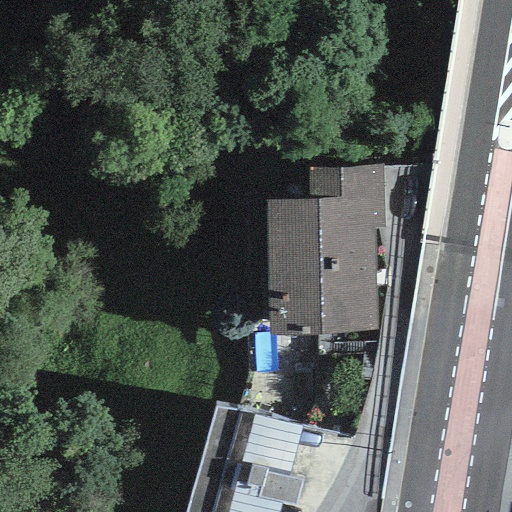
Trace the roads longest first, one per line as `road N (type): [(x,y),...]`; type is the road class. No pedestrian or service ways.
road 1 (tertiary): [(457,439),(511,73)]
road 2 (unknown): [(338,386),(296,511)]
